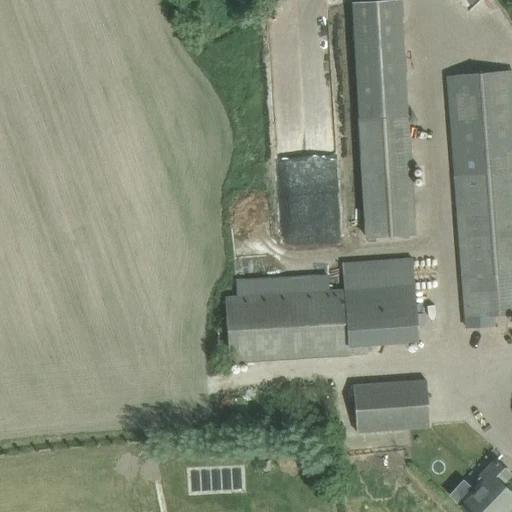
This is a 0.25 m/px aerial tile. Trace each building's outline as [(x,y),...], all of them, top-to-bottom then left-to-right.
[(415,234),(408,115),(402,0),(373,0),(351,1),(359,118),(366,237),(415,234)] [(511,71),(494,73),(448,76),(466,316),(466,327),(495,325),(495,314),(511,313),(511,71)] [(368,345),(420,341),(413,258),(343,264),(345,290),(282,294),(281,277),(236,280),(238,297),(226,298),(230,362),(369,354),(368,345)] [(407,401),(427,400),(426,379),(352,385),(356,433),(409,429),(407,401)] [(496,461),(484,473),(489,478),(469,499),(456,487),(449,495),(462,507),(467,511),(499,511),(511,499),(511,493),(501,484),(510,474),(496,461)]
